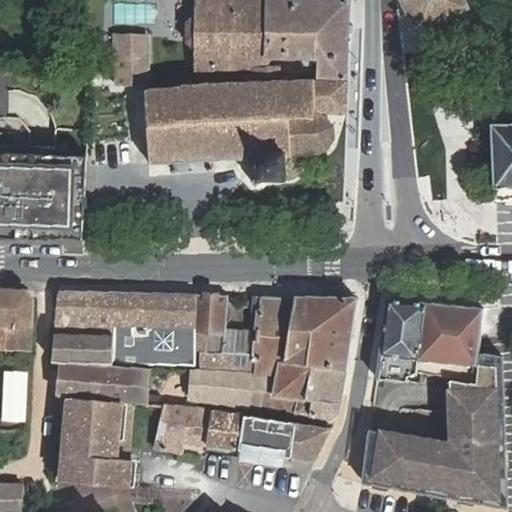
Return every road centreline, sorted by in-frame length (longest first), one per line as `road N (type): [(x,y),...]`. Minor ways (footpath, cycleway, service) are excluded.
road 1 (secondary): [(0,264),(380,261)]
road 2 (residential): [(307,511),(352,425),(380,261)]
road 3 (tertiary): [(373,0),(389,221),(380,261)]
road 4 (secondary): [(380,261),(511,257)]
